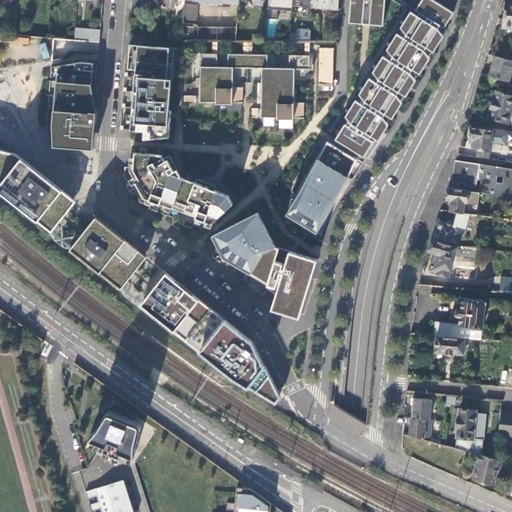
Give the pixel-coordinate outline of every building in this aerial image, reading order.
[(292,0),(267,0),(266,20),(277,21),(278,9),(292,11),(292,2),(292,0)] [(338,9),(338,0),(312,0),(311,7),(338,9)] [(336,139),(364,156),(374,141),(369,138),(372,135),(379,139),(389,123),(387,121),(390,116),(392,117),(402,102),(400,99),(403,94),(406,95),(416,79),(414,77),(417,71),(420,73),(430,57),(428,54),(431,49),(433,50),(443,35),(441,32),(454,11),(435,0),(421,0),(413,12),(411,11),(400,27),(403,29),(400,34),(397,33),(387,49),(390,51),(386,57),(383,55),(373,71),(376,74),(372,79),(369,77),(360,93),(362,96),(359,101),(356,99),(346,115),(348,118),(336,139)] [(384,20),(385,0),(350,0),(350,18),(362,19),(361,24),(370,24),(371,19),(384,20)] [(511,1),(504,0),(501,9),(505,9),(503,27),(511,27),(511,1)] [(181,40),(213,40),(217,40),(235,40),(236,27),(197,27),(196,24),(198,4),(184,3),(181,40)] [(100,41),(100,29),(75,27),(74,34),(74,39),(100,41)] [(290,34),(289,40),(305,41),(308,41),(309,30),(296,29),(296,33),(290,33),(290,34)] [(129,43),(133,44),(132,56),(137,56),(133,107),(136,107),(135,114),(132,114),(131,128),(144,130),(151,131),(150,137),(169,136),(171,110),(168,109),(171,86),(166,85),(168,63),(169,47),(142,45),(143,35),(130,34),(129,43)] [(12,35),(11,41),(28,45),(29,39),(12,35)] [(65,48),(65,38),(53,38),(53,48),(65,48)] [(98,53),(99,42),(72,40),(71,51),(98,53)] [(46,42),(39,44),(43,59),(49,58),(46,42)] [(262,67),(261,116),(277,116),(277,118),(293,119),(293,117),(304,117),(304,102),(293,102),(294,68),(313,69),(313,53),(309,53),(309,47),(305,47),(305,55),(289,55),(289,68),(267,68),(267,54),(252,54),(252,46),(243,46),(243,54),(228,53),(227,66),(217,66),(217,45),(213,45),(212,53),(201,53),(200,101),(216,101),(216,103),(232,103),(232,101),(242,101),(243,87),(232,86),(233,67),(262,67)] [(319,84),(333,84),(333,48),(319,48),(319,84)] [(511,69),(511,60),(495,55),(489,75),(509,81),(511,69)] [(92,62),(79,61),(57,65),(53,123),(59,123),(57,145),(90,147),(92,121),(95,121),(96,111),(89,110),(91,83),(92,62)] [(487,117),(508,123),(511,108),(511,94),(495,90),(487,117)] [(489,149),(492,130),(471,126),(469,138),(473,138),(472,147),(477,148),(476,157),(489,159),(490,149),(489,149)] [(358,158),(327,139),(302,181),(291,216),(322,234),(329,211),(358,158)] [(0,189),(52,231),(76,200),(16,152),(0,148),(0,189)] [(144,196),(211,222),(233,203),(229,194),(211,187),(212,184),(197,177),(195,181),(182,176),(169,154),(164,157),(162,153),(131,151),(129,170),(144,196)] [(511,168),(456,160),(453,181),(467,183),(466,185),(476,187),(477,179),(481,180),(479,192),(481,192),(511,196),(511,168)] [(478,215),(481,192),(479,192),(447,187),(446,199),(451,200),(449,211),(457,212),(468,214),(478,215)] [(219,248),(275,293),(272,307),(299,316),(317,258),(275,245),(258,211),(212,234),(219,248)] [(438,219),(432,239),(455,246),(459,234),(463,235),(468,214),(457,212),(453,224),(438,219)] [(71,247),(120,289),(147,257),(97,216),(71,247)] [(432,239),(428,251),(436,253),(431,270),(436,272),(436,273),(448,277),(467,279),(468,268),(451,266),(457,246),(455,246),(432,239)] [(253,339),(166,273),(141,306),(274,405),(282,397),(253,339)] [(511,277),(500,277),(499,291),(511,292),(511,277)] [(436,322),(434,335),(436,335),(465,337),(480,339),(485,303),(480,299),(475,299),(471,301),(472,298),(464,297),(463,301),(461,309),(458,309),(456,310),(455,314),(458,316),(461,316),(459,325),(436,322)] [(463,354),(465,337),(436,335),(434,352),(463,354)] [(412,398),(411,418),(430,419),(431,400),(412,398)] [(479,454),(481,454),(485,414),(476,413),(476,410),(460,409),(456,448),(479,454)] [(511,436),(511,410),(501,409),(498,435),(511,436)] [(100,448),(121,457),(122,451),(135,457),(137,437),(140,427),(138,424),(112,413),(110,413),(107,414),(101,426),(91,438),(102,443),(100,448)] [(411,418),(409,435),(430,441),(432,420),(430,419),(411,418)] [(500,459),(481,454),(479,454),(473,479),(493,484),(500,459)] [(134,511),(124,479),(86,491),(88,499),(97,496),(99,501),(90,504),(92,511),(101,508),(102,511),(134,511)] [(270,511),(271,504),(251,489),(246,489),(237,488),(236,490),(235,503),(227,502),(226,510),(234,511),(270,511)]
